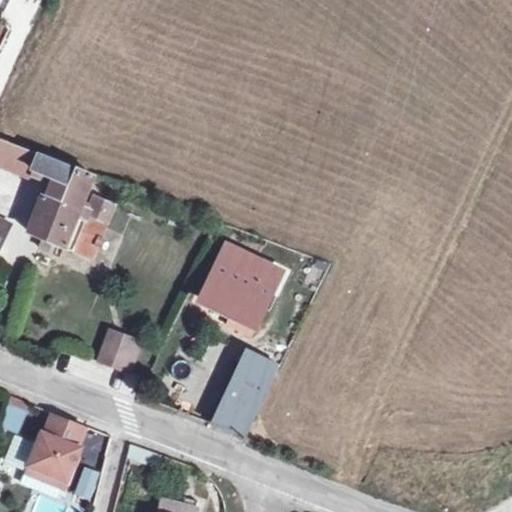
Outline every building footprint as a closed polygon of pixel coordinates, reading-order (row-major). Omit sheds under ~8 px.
[(50,163),(0,143),(0,166),(36,182),(40,173),(44,175),(50,163)] [(80,189),(74,198),(80,200),(75,209),(88,215),(101,182),(50,163),(44,175),(80,189)] [(80,200),(74,198),(59,192),(55,202),(49,200),(36,233),(49,239),(48,245),(60,251),(63,245),(82,252),(95,219),(88,215),(75,209),(80,200)] [(0,259),(15,230),(0,221),(0,259)] [(242,316),(268,328),(293,277),(238,250),(213,302),(242,316)] [(259,345),(268,328),(242,316),(233,334),(259,345)] [(117,341),(107,369),(132,378),(143,350),(117,341)] [(283,372),(255,357),(220,425),(248,439),(283,372)] [(107,369),(106,371),(131,380),(132,378),(107,369)] [(37,411),(17,402),(15,409),(35,417),(37,411)] [(91,436),(58,423),(51,441),(49,440),(33,479),(71,494),(86,455),(84,454),(91,436)] [(73,495),(90,501),(100,472),(83,466),(73,495)]
